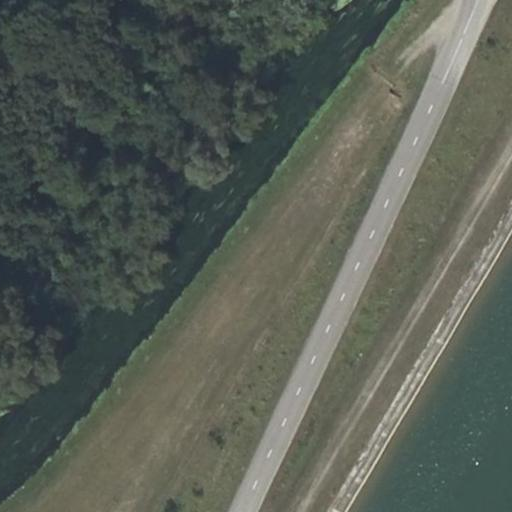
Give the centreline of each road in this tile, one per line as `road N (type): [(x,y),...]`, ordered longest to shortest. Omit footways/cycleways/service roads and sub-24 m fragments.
road 1 (tertiary): [(475,0),(250,511)]
road 2 (track): [(306,511),(511,160)]
